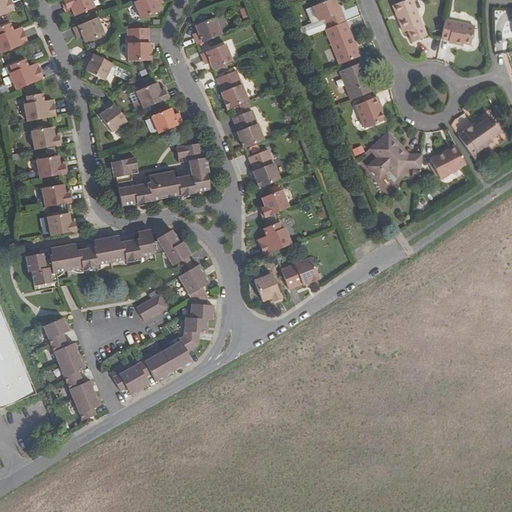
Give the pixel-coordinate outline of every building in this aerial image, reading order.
[(0,0),(0,14),(13,10),(8,0),(0,0)] [(68,5),(70,9),(73,16),(93,8),(89,0),(61,0),(60,0),(63,7),(68,5)] [(157,13),(155,8),(154,3),(158,2),(157,0),(136,0),(131,3),(138,21),(157,13)] [(340,12),(337,7),(334,0),(329,0),(313,7),(318,22),(325,19),(328,29),(345,22),(346,22),(342,11),(340,12)] [(401,19),(398,20),(403,34),(407,32),(412,44),(427,38),(419,18),(412,0),(409,0),(395,6),(401,19)] [(393,7),(398,20),(401,19),(395,6),(393,7)] [(239,9),(243,20),(250,18),(246,7),(239,9)] [(80,35),(82,38),(85,44),(103,36),(96,17),(72,27),(76,36),(80,35)] [(193,36),(197,45),(220,36),(213,18),(194,25),(196,30),(198,35),(193,36)] [(0,52),(25,42),(20,30),(13,33),(11,29),(9,29),(6,22),(0,24),(0,52)] [(328,29),(325,30),(339,65),(359,57),(345,22),(328,29)] [(455,43),(455,46),(464,48),(464,45),(470,46),(474,28),(446,22),(442,41),(450,42),(455,43)] [(148,52),(148,46),(148,42),(147,42),(146,28),(126,28),(126,62),(149,62),(148,52)] [(211,69),(231,62),(224,44),(200,53),(203,61),(208,59),(209,63),(211,69)] [(111,63),(88,52),(84,60),(88,63),(87,66),(84,72),(103,82),(111,63)] [(7,73),(14,90),(42,79),(36,66),(29,69),(27,65),(25,65),(22,58),(8,64),(11,71),(7,73)] [(340,72),(350,102),(373,93),(370,85),(366,86),(361,73),(364,71),(361,64),(340,72)] [(114,75),(124,79),(127,71),(117,67),(114,75)] [(220,91),(222,95),(224,100),(222,101),(226,109),(246,101),(234,70),(217,77),(221,91),(220,91)] [(370,85),(364,71),(361,73),(366,86),(370,85)] [(142,109),(167,98),(165,91),(159,93),(157,89),(155,83),(135,91),(142,109)] [(0,87),(0,96),(9,92),(5,85),(0,87)] [(23,103),(26,121),(55,116),(52,102),(44,103),(44,99),(41,99),(40,92),(25,94),(27,102),(23,103)] [(384,122),(380,112),(378,107),(380,106),(377,99),(372,101),(364,104),(356,107),(365,130),(384,122)] [(105,110),(102,112),(97,116),(109,133),(125,121),(122,118),(110,100),(102,106),(105,110)] [(149,117),(156,134),(180,124),(176,116),(172,118),(170,113),(167,108),(149,117)] [(236,130),(237,134),(240,139),(243,148),(264,141),(252,110),(232,117),(237,130),(236,130)] [(455,129),(464,125),(461,117),(452,121),(455,129)] [(476,128),(474,125),(463,134),(477,154),(493,143),(490,140),(499,133),(489,119),(483,123),(476,128)] [(29,130),(32,150),(60,144),(58,137),(52,138),(52,134),(50,127),(29,130)] [(401,152),(403,150),(388,135),(369,152),(376,159),(367,167),(380,180),(386,175),(394,182),(408,168),(421,169),(422,157),(409,156),(406,153),(404,155),(401,152)] [(150,200),(166,197),(204,190),(206,190),(204,173),(206,173),(203,157),(201,158),(199,144),(174,147),(176,163),(187,161),(189,175),(190,179),(176,181),(175,178),(176,177),(175,170),(141,176),(142,182),(142,185),(129,187),(127,187),(127,184),(128,184),(126,174),(134,173),(132,159),(111,163),(114,177),(115,177),(121,205),(122,205),(150,200)] [(354,156),(365,152),(362,145),(352,149),(354,156)] [(252,171),(253,173),(255,179),(255,180),(258,188),(278,180),(266,150),(248,157),(253,171),(252,171)] [(441,180),(466,167),(458,151),(451,155),(449,151),(431,161),(441,180)] [(34,160),(38,178),(65,173),(64,166),(58,167),(57,163),(56,156),(34,160)] [(43,207),(70,202),(68,195),(63,196),(62,192),(61,184),(40,188),(43,207)] [(261,196),(264,204),(266,208),(260,211),(263,217),(289,207),(281,189),(261,196)] [(204,190),(166,197),(169,199),(174,200),(179,199),(179,197),(193,194),(194,197),(195,197),(202,193),(204,190)] [(150,200),(122,205),(124,206),(128,208),(134,209),(134,205),(140,204),(141,207),(145,205),(148,203),(150,200)] [(68,223),(67,220),(66,212),(45,216),(48,235),(75,230),(74,223),(68,223)] [(263,255),(272,252),(290,244),(283,227),(279,229),(276,221),(262,226),(265,235),(263,235),(265,240),(257,242),(263,255)] [(80,244),(48,249),(50,267),(43,268),(40,254),(24,257),(27,272),(30,271),(33,286),(56,281),(55,273),(80,268),(80,269),(96,266),(96,264),(124,259),(124,261),(139,258),(139,256),(163,252),(162,249),(167,248),(176,263),(180,261),(184,267),(190,264),(187,257),(190,255),(183,242),(179,244),(171,231),(158,238),(157,233),(151,233),(150,231),(147,231),(133,234),(134,240),(136,240),(137,243),(120,246),(118,236),(94,241),(96,251),(79,254),(79,250),(81,250),(80,244)] [(279,268),(286,287),(300,282),(303,281),(309,279),(310,280),(318,277),(309,257),(279,268)] [(193,268),(187,271),(178,276),(190,299),(188,317),(184,317),(183,335),(178,338),(180,342),(144,362),(143,360),(112,377),(119,391),(126,388),(129,394),(148,384),(144,377),(150,374),(154,382),(189,362),(191,361),(186,352),(197,346),(198,333),(206,333),(207,320),(211,320),(212,305),(206,305),(206,296),(202,287),(208,284),(198,265),(193,268)] [(271,294),(273,300),(281,297),(271,272),(253,279),(260,298),(267,295),(271,294)] [(135,307),(143,320),(166,307),(159,294),(135,307)] [(0,405),(3,404),(5,407),(35,394),(0,311),(0,405)] [(73,342),(67,345),(62,333),(68,330),(62,317),(41,327),(81,420),(95,414),(93,408),(99,405),(88,380),(82,383),(77,370),(84,368),(73,342)]
